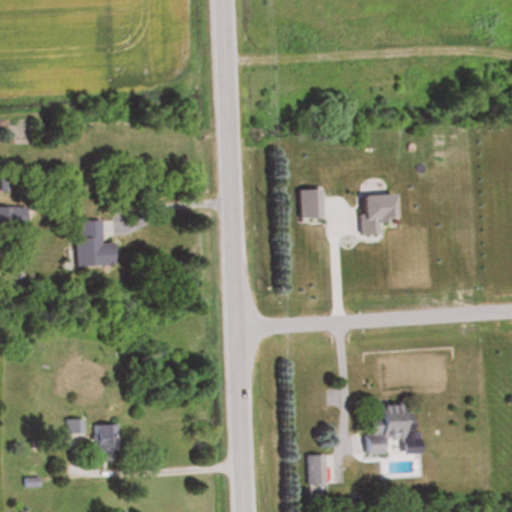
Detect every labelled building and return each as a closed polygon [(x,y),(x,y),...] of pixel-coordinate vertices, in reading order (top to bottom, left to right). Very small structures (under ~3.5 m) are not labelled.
[(24,207),(0,207),(0,229),(24,229),(24,207)] [(72,268),(111,266),(110,244),(99,244),(98,221),(71,222),(72,268)] [(408,413),(400,413),(400,404),(375,405),(375,416),(362,417),(364,456),(380,455),(379,439),(409,438),(408,413)] [(82,422),(66,422),(66,434),(82,434),(82,422)] [(93,461),(117,461),(117,426),(93,426),(93,461)] [(306,456),(306,487),(324,487),(324,456),(306,456)]
